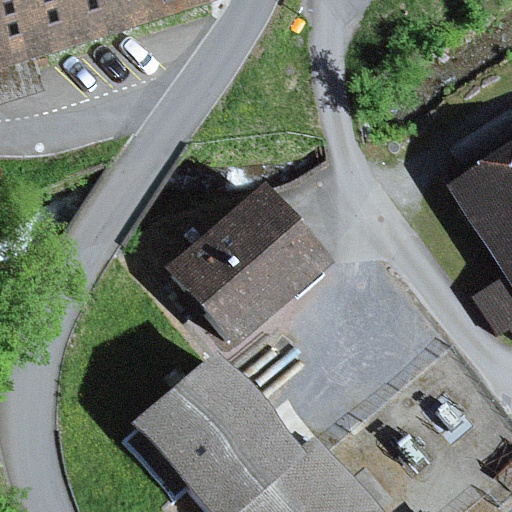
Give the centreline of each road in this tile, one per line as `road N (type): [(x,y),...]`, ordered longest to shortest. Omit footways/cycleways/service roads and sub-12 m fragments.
road 1 (track): [(329,0),(324,46),(335,128),(361,192),(511,377)]
road 2 (unclassified): [(47,511),(25,457),(25,393),(36,355),(76,271),(157,147)]
road 3 (residential): [(157,147),(257,0)]
